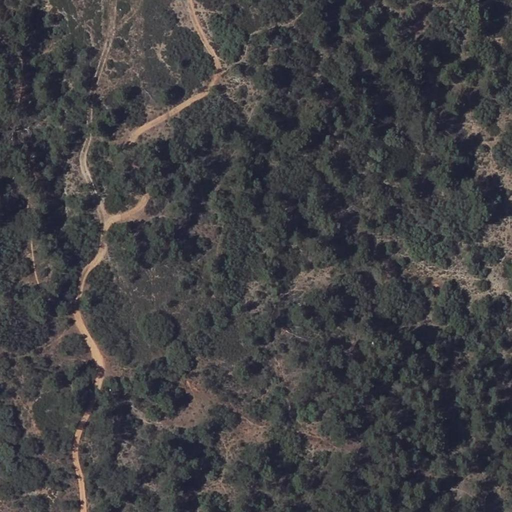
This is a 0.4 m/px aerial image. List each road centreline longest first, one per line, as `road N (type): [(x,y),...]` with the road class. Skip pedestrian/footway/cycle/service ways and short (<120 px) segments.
road 1 (track): [(188,0),(217,68),(206,90),(133,135),(147,176),(138,203),(111,216),(72,304)]
road 2 (track): [(72,304),(98,354),(69,450),(68,496),(76,511)]
